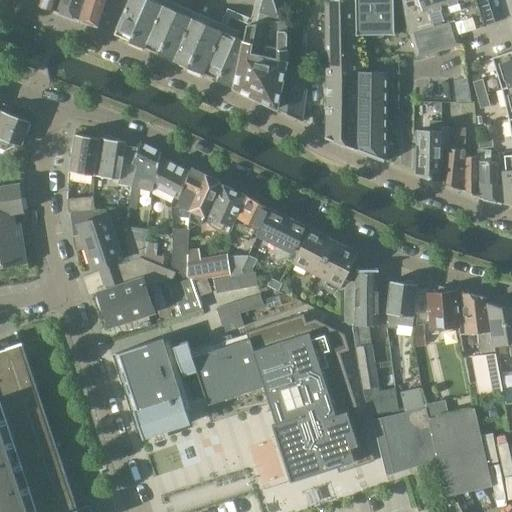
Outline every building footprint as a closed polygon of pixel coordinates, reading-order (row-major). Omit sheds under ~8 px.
[(34,0),(34,3),(55,11),(59,0),(34,0)] [(59,0),(55,11),(78,19),(84,0),(59,0)] [(84,0),(78,19),(96,26),(105,0),(84,0)] [(128,0),(114,33),(233,86),(243,39),(153,0),(128,0)] [(287,19),(280,0),(256,0),(251,23),(269,21),(270,21),(287,19)] [(327,136),(356,148),(355,22),(355,0),(325,0),(327,71),(327,136)] [(390,0),(355,0),(356,29),(391,28),(390,0)] [(486,24),(479,0),(402,0),(409,32),(455,18),(459,32),(486,24)] [(287,19),(270,21),(269,21),(265,53),(255,96),(280,108),(286,65),(286,61),(287,19)] [(452,20),(410,33),(411,35),(423,31),(426,41),(430,40),(434,51),(459,44),(452,20)] [(247,24),(234,86),(255,96),(265,53),(269,21),(247,24)] [(502,87),(511,84),(511,49),(492,56),(502,87)] [(303,120),(310,68),(286,65),(280,108),(303,120)] [(386,71),(356,71),(356,148),(385,159),(386,71)] [(476,94),(486,91),(483,78),(473,81),(476,94)] [(511,117),(511,84),(502,87),(509,118),(511,117)] [(486,91),(476,94),(480,107),(490,105),(486,91)] [(11,105),(0,101),(0,147),(5,150),(15,146),(15,143),(22,146),(32,121),(8,112),(11,105)] [(417,129),(416,172),(441,181),(444,146),(448,146),(448,125),(441,125),(441,129),(417,129)] [(449,125),(448,125),(448,146),(444,146),(441,181),(479,195),(477,155),(468,154),(468,148),(465,148),(466,126),(449,126),(449,125)] [(69,171),(95,175),(101,137),(75,132),(69,171)] [(479,147),(493,145),(492,135),(478,137),(479,147)] [(118,184),(131,186),(134,165),(130,162),(138,146),(126,144),(126,141),(101,137),(95,175),(119,179),(118,184)] [(151,190),(152,183),(160,151),(141,141),(138,146),(130,162),(134,165),(131,186),(128,207),(135,208),(138,187),(151,190)] [(490,200),(505,203),(503,186),(498,183),(497,161),(491,161),(490,149),(477,148),(477,155),(479,195),(479,197),(490,200)] [(187,165),(160,151),(152,183),(173,194),(177,185),(179,185),(187,165)] [(502,171),(503,186),(505,203),(511,203),(511,153),(504,155),(507,169),(502,170),(502,171)] [(190,210),(206,175),(191,167),(177,201),(175,205),(181,209),(180,217),(189,217),(190,210)] [(220,182),(206,175),(190,210),(205,216),(220,182)] [(0,186),(0,226),(16,224),(15,212),(24,210),(20,183),(0,186)] [(245,194),(223,185),(209,216),(223,222),(218,232),(227,235),(245,194)] [(70,211),(95,208),(93,196),(68,198),(69,211),(70,211)] [(266,205),(247,196),(236,218),(231,230),(249,239),(266,205)] [(101,265),(102,269),(123,261),(106,208),(95,208),(70,211),(74,236),(82,233),(94,267),(101,265)] [(307,226),(271,208),(258,235),(294,252),(307,226)] [(16,224),(0,226),(0,266),(26,263),(21,224),(16,224)] [(173,236),(188,237),(188,229),(173,228),(173,236)] [(358,252),(311,228),(294,262),(341,285),(358,252)] [(173,236),(171,269),(175,272),(186,276),(187,250),(188,237),(173,236)] [(125,239),(131,259),(140,256),(143,257),(145,240),(125,238),(125,239)] [(192,278),(193,281),(229,274),(227,256),(226,253),(200,259),(198,248),(187,250),(186,276),(192,278)] [(248,255),(227,256),(229,274),(230,278),(232,277),(241,276),(244,275),(243,268),(248,255)] [(244,275),(248,274),(253,273),(252,268),(257,259),(248,255),(243,268),(244,275)] [(131,259),(123,261),(102,269),(108,288),(99,291),(110,326),(154,312),(145,287),(174,277),(175,272),(171,269),(143,257),(140,256),(131,259)] [(357,269),(357,280),(358,356),(362,388),(370,413),(398,409),(395,387),(378,389),(371,338),(368,338),(366,325),(378,325),(377,269),(357,269)] [(255,272),(253,273),(248,274),(249,282),(257,280),(255,272)] [(248,274),(244,275),(241,276),(242,283),(249,282),(248,274)] [(232,277),(233,285),(242,283),(241,276),(232,277)] [(223,279),(225,287),(233,285),(232,277),(223,279)] [(207,278),(196,282),(201,296),(212,292),(207,278)] [(272,278),(268,285),(279,290),(283,283),(272,278)] [(214,281),(216,289),(225,287),(223,279),(214,281)] [(411,327),(412,316),(414,316),(418,282),(391,279),(386,328),(396,329),(396,325),(411,327)] [(358,356),(357,280),(350,280),(346,288),(345,321),(353,325),(358,356)] [(283,283),(279,290),(289,295),(292,288),(291,284),(284,281),(283,283)] [(428,292),(431,327),(429,327),(430,334),(438,333),(438,328),(460,326),(456,289),(439,285),(438,291),(428,292)] [(502,391),(495,346),(487,302),(486,298),(462,291),(467,334),(478,333),(480,355),(473,356),(479,395),(502,391)] [(240,313),(264,305),(260,294),(216,308),(224,332),(244,326),(240,313)] [(511,308),(487,302),(495,346),(509,343),(510,348),(511,347),(511,308)] [(257,391),(285,479),(369,454),(341,357),(348,354),(345,341),(303,321),(299,309),(187,346),(205,407),(257,391)] [(114,338),(143,434),(189,419),(157,323),(114,338)] [(425,325),(414,326),(412,340),(414,345),(426,344),(425,325)] [(0,511),(91,511),(89,505),(77,509),(71,511),(67,502),(74,499),(59,453),(53,455),(50,446),(53,445),(47,426),(44,427),(41,418),(44,417),(38,399),(34,400),(31,390),(34,389),(28,371),(25,372),(22,363),(25,362),(20,344),(22,344),(22,342),(0,349),(0,511)] [(420,387),(401,392),(405,410),(424,405),(420,387)] [(428,419),(449,414),(446,400),(425,405),(428,419)] [(507,428),(511,427),(511,403),(503,404),(507,428)] [(475,408),(449,414),(428,419),(446,497),(493,487),(475,408)] [(385,472),(417,465),(437,461),(424,410),(374,420),(385,472)] [(449,511),(462,511),(457,501),(447,504),(449,511)]
